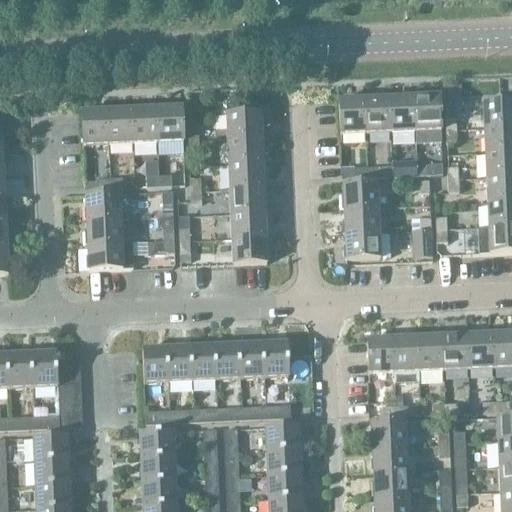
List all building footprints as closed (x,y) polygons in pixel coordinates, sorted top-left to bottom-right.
[(415,134),(414,134),(415,146),(440,145),(438,99),(413,100),(415,134)] [(390,136),(414,134),(415,134),(413,100),(388,101),(390,136)] [(365,137),(390,136),(388,101),(363,103),(365,137)] [(254,117),(253,102),(225,103),(226,118),(225,118),(226,134),(214,135),(214,144),(227,144),(261,142),(260,117),(254,117)] [(340,138),(365,137),(363,103),(338,104),(340,138)] [(511,105),(482,107),(483,133),(511,131),(511,105)] [(181,110),(156,112),(157,146),(183,145),(181,110)] [(156,112),(131,113),(132,147),(157,146),(156,112)] [(131,113),(106,114),(108,148),(132,147),(131,113)] [(108,148),(106,114),(81,115),(82,149),(108,148)] [(456,134),(456,122),(445,122),(445,134),(456,134)] [(511,131),(483,133),(484,157),(511,156),(511,131)] [(199,145),(198,132),(187,133),(188,145),(199,145)] [(445,134),(445,148),(456,147),(456,134),(445,134)] [(227,144),(228,169),(262,167),(261,142),(227,144)] [(188,145),(188,159),(199,158),(199,145),(188,145)] [(511,156),(484,157),(485,182),(511,180),(511,156)] [(228,169),(229,193),(263,192),(262,167),(228,169)] [(417,180),(430,180),(429,168),(416,169),(417,180)] [(416,169),(404,169),(404,181),(417,180),(416,169)] [(367,182),(380,181),(380,170),(367,171),(367,182)] [(367,171),(354,172),(355,183),(367,182),(367,171)] [(459,183),(459,171),(447,171),(447,184),(459,183)] [(159,191),(171,190),(171,179),(159,180),(159,191)] [(159,180),(145,180),(146,191),(159,191),(159,180)] [(511,180),(485,182),(486,207),(511,205),(511,180)] [(110,193),(122,192),(122,181),(109,182),(110,193)] [(109,182),(96,183),(97,194),(110,193),(109,182)] [(201,195),(200,182),(189,183),(190,195),(201,195)] [(447,184),(447,197),(459,197),(459,183),(447,184)] [(417,184),(417,198),(429,198),(428,184),(417,184)] [(342,188),(343,213),(377,212),(376,186),(342,188)] [(229,193),(230,218),(264,217),(263,192),(229,193)] [(161,195),(162,208),(172,208),(172,195),(161,195)] [(190,195),(191,208),(201,208),(201,195),(190,195)] [(85,199),(86,224),(120,223),(119,197),(85,199)] [(511,205),(486,207),(488,232),(511,230),(511,205)] [(343,213),(344,238),(378,237),(377,212),(343,213)] [(230,218),(231,243),(265,241),(264,217),(230,218)] [(430,234),(430,221),(419,222),(420,234),(430,234)] [(446,233),(446,221),(435,221),(436,234),(446,233)] [(86,224),(87,249),(121,247),(120,223),(86,224)] [(511,230),(488,232),(478,232),(479,258),(511,256),(511,230)] [(190,245),(189,232),(178,232),(178,245),(190,245)] [(174,245),(173,233),(162,233),(163,245),(174,245)] [(436,234),(436,247),(447,246),(446,233),(436,234)] [(430,234),(420,234),(411,235),(413,260),(432,259),(430,234)] [(390,260),(389,238),(378,238),(378,237),(344,238),(345,264),(379,262),(379,261),(390,260)] [(265,241),(231,243),(232,268),(266,267),(265,241)] [(174,245),(163,245),(146,246),(147,259),(174,258),(174,245)] [(178,245),(179,267),(191,266),(190,245),(178,245)] [(87,249),(88,274),(132,272),(131,247),(121,247),(87,249)] [(511,337),(491,338),(492,372),(511,371),(511,337)] [(491,338),(466,339),(468,373),(492,372),(491,338)] [(466,339),(442,340),(443,374),(468,373),(466,339)] [(442,340),(417,341),(418,375),(443,374),(442,340)] [(419,386),(418,375),(417,341),(392,342),(393,376),(394,387),(419,386)] [(393,376),(392,342),(367,342),(368,377),(393,376)] [(287,347),(263,348),(264,382),(288,381),(287,347)] [(263,348),(239,349),(240,383),(264,382),(263,348)] [(239,349),(214,350),(216,384),(240,383),(239,349)] [(214,350),(190,351),(192,385),(216,384),(214,350)] [(190,351),(166,352),(168,386),(192,385),(190,351)] [(168,386),(166,352),(142,353),(143,387),(168,386)] [(30,357),(32,392),(56,390),(55,356),(30,357)] [(6,358),(8,393),(32,392),(30,357),(6,358)] [(57,365),(57,377),(80,376),(79,364),(57,365)] [(57,377),(58,388),(80,387),(80,376),(57,377)] [(58,388),(59,399),(81,398),(80,387),(58,388)] [(59,399),(59,410),(82,409),(81,398),(59,399)] [(494,406),(494,417),(507,416),(507,405),(494,406)] [(494,417),(494,406),(481,406),(482,417),(494,417)] [(445,419),(444,407),(432,408),(432,419),(445,419)] [(458,418),(457,407),(444,407),(445,419),(458,418)] [(59,410),(60,420),(82,419),(82,409),(59,410)] [(408,420),(407,409),(395,410),(395,421),(408,420)] [(282,423),(281,410),(266,411),(266,423),(282,423)] [(395,421),(395,410),(383,410),(383,421),(395,421)] [(257,424),(257,411),(241,412),(242,425),(257,424)] [(233,425),(233,412),(217,413),(218,426),(233,425)] [(209,426),(208,413),(193,414),(194,427),(209,426)] [(185,427),(184,414),(169,415),(170,428),(185,427)] [(146,416),(146,417),(146,429),(161,428),(160,416),(146,416)] [(82,419),(60,420),(60,432),(83,431),(82,419)] [(511,419),(496,420),(497,445),(511,444),(511,419)] [(33,421),(34,434),(49,433),(48,420),(33,421)] [(9,422),(10,435),(25,434),(24,421),(9,422)] [(471,433),(488,432),(487,422),(471,423),(471,433)] [(370,425),(372,451),(406,449),(405,424),(370,425)] [(264,432),(265,456),(299,455),(298,430),(264,432)] [(224,449),(237,449),(236,433),(223,434),(224,449)] [(139,437),(140,461),(174,460),(173,435),(139,437)] [(448,436),(437,437),(438,448),(448,447),(448,436)] [(454,447),(464,447),(464,436),(453,436),(454,447)] [(33,440),(34,465),(68,464),(67,439),(33,440)] [(216,443),(203,443),(203,459),(217,458),(216,443)] [(511,444),(497,445),(498,470),(511,469),(511,444)] [(449,462),(448,447),(438,448),(438,462),(449,462)] [(464,447),(454,447),(454,461),(465,461),(464,447)] [(466,457),(490,457),(489,447),(466,447),(466,457)] [(372,451),(373,476),(407,474),(406,449),(372,451)] [(265,456),(267,480),(300,479),(299,455),(265,456)] [(225,473),(238,473),(237,457),(224,458),(225,473)] [(140,461),(141,486),(175,484),(174,460),(140,461)] [(34,465),(35,489),(69,488),(68,464),(34,465)] [(204,483),(218,482),(217,467),(204,468),(204,483)] [(511,469),(498,470),(499,495),(511,494),(511,469)] [(373,476),(374,500),(408,499),(407,474),(373,476)] [(413,484),(432,484),(432,475),(413,476),(413,484)] [(267,480),(268,505),(302,503),(300,479),(267,480)] [(226,498),(239,497),(239,482),(225,482),(226,498)] [(141,486),(142,510),(176,509),(175,484),(141,486)] [(440,498),(451,497),(451,486),(439,486),(440,498)] [(456,497),(466,496),(466,486),(455,486),(456,497)] [(35,489),(35,511),(63,511),(70,511),(69,488),(35,489)] [(205,507),(219,507),(218,491),(205,492),(205,507)] [(511,511),(511,494),(499,495),(500,511),(511,511)] [(466,496),(456,497),(456,511),(467,510),(466,496)] [(451,497),(440,498),(440,511),(441,511),(452,511),(451,497)] [(408,511),(408,499),(374,500),(374,511),(408,511)] [(301,511),(302,503),(268,505),(267,511),(301,511)]
